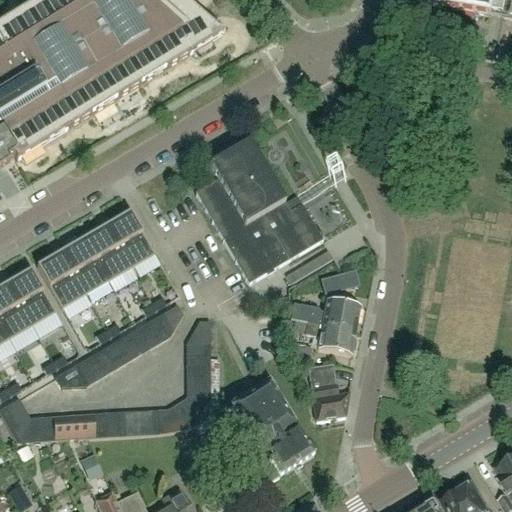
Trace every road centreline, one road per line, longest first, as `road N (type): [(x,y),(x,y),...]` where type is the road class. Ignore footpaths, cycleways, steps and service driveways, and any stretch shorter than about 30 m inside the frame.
road 1 (residential): [(382,492),(360,441),(393,237),(378,186),(303,60)]
road 2 (residential): [(0,240),(303,60)]
road 3 (residential): [(511,75),(383,61),(349,38)]
road 4 (tertiary): [(382,492),(511,414)]
